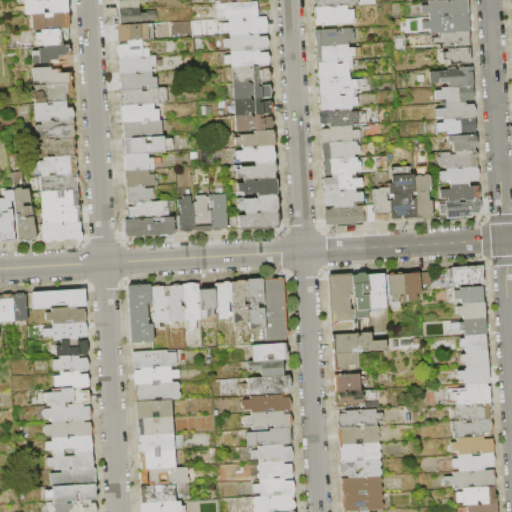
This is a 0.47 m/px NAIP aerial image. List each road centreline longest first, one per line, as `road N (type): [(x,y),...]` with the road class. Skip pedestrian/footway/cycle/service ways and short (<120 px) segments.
road 1 (residential): [(88,0),(117,511)]
road 2 (tertiary): [(511,239),(0,268)]
road 3 (residential): [(288,0),(317,511)]
road 4 (residential): [(488,0),(511,395)]
